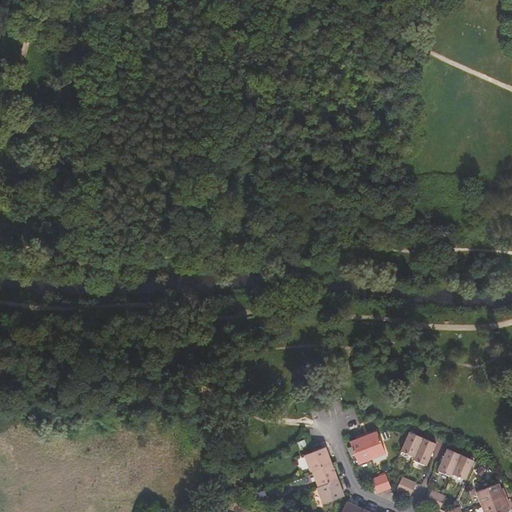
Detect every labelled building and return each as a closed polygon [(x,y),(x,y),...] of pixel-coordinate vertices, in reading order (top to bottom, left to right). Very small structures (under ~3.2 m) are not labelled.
[(390,452),(381,430),(368,435),(376,457),(390,452)] [(418,456),(425,436),(422,435),(413,431),(405,450),(418,456)] [(355,440),(355,443),(363,462),(376,457),(368,435),(355,440)] [(430,464),(433,458),(440,442),(425,436),(418,456),(416,458),(430,464)] [(330,446),(327,447),(309,454),(315,471),(317,470),(336,462),(330,446)] [(456,473),(466,454),(452,448),(445,463),(442,470),(455,476),(456,473)] [(469,480),(478,460),(476,458),(466,454),(456,473),(469,480)] [(342,478),(336,462),(317,470),(322,486),(342,478)] [(484,475),(488,471),(482,466),(478,471),(484,475)] [(388,490),(395,487),(390,473),(383,476),(388,490)] [(381,492),(388,490),(383,476),(377,478),(378,485),(381,492)] [(416,489),(419,482),(408,476),(406,476),(402,482),(416,489)] [(348,494),(342,478),(322,486),(321,486),(327,502),(348,494)] [(414,495),(416,489),(402,482),(399,489),(414,495)] [(485,505),(508,496),(503,483),(480,491),(485,505)] [(447,494),(436,489),(433,496),(447,502),(450,497),(450,496),(447,494)] [(430,502),(444,509),(445,507),(447,502),(433,496),(430,502)] [(511,509),(511,506),(508,496),(485,505),(487,511),(506,511),(509,511),(511,509)] [(447,502),(445,507),(450,509),(454,499),(450,497),(447,502)] [(364,511),(367,507),(350,500),(344,511),(364,511)]
